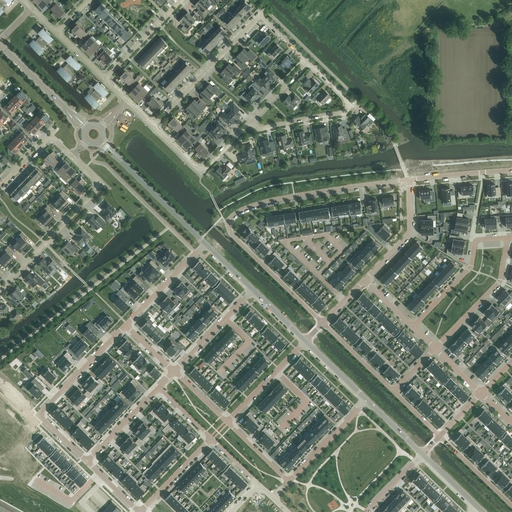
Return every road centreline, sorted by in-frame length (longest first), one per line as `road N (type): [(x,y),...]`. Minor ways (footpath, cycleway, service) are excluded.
road 1 (residential): [(408,180),(269,200),(229,220),(229,232),(322,321)]
road 2 (residential): [(152,126),(259,16),(307,62)]
road 3 (residential): [(72,156),(100,186),(0,288)]
road 4 (residential): [(250,122),(258,130),(351,104),(307,62)]
road 5 (tertiary): [(205,243),(101,141)]
road 6 (residential): [(434,348),(498,280),(507,237)]
road 7 (residential): [(125,325),(38,415)]
road 8 (tertiary): [(86,127),(0,43)]
